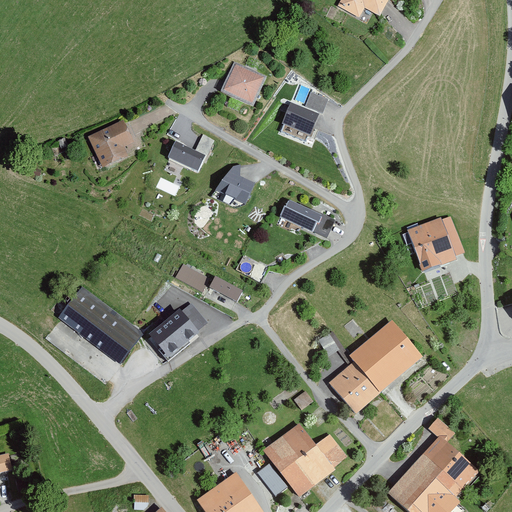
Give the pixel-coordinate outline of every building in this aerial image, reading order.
[(390,0),(342,0),(339,6),(360,17),(364,9),(381,18),(390,0)] [(268,78),(234,63),(222,91),(256,106),(268,78)] [(306,108),(290,102),(281,125),(313,137),(328,98),(312,92),(306,108)] [(126,119),(86,136),(99,168),(128,155),(124,145),(135,140),(126,119)] [(196,151),(176,141),(167,159),(200,175),(216,141),(204,135),(196,151)] [(242,168),(229,163),(216,191),(246,204),(255,183),(239,176),(242,168)] [(337,221),(289,199),(280,218),(328,240),(337,221)] [(451,214),(408,228),(421,269),(464,255),(451,214)] [(210,278),(182,262),(173,278),(201,294),(210,278)] [(243,292),(215,277),(209,288),(238,303),(243,292)] [(145,332),(82,286),(59,317),(121,363),(145,332)] [(178,310),(148,335),(169,359),(199,334),(178,310)] [(351,355),(355,360),(383,393),(424,358),(392,321),(351,355)] [(328,354),(339,348),(330,331),(318,338),(328,354)] [(355,360),(330,381),(357,414),(383,393),(355,360)] [(426,429),(437,438),(439,435),(444,439),(451,430),(436,417),(426,429)] [(316,444),(299,423),(263,450),(298,497),(334,470),(333,467),(348,456),(330,434),(316,444)] [(444,439),(439,435),(437,438),(387,494),(408,511),(451,511),(461,502),(457,498),(480,472),(444,439)] [(10,451),(0,453),(0,473),(15,470),(10,451)] [(266,511),(236,471),(197,500),(205,511),(266,511)] [(135,493),(134,507),(147,507),(148,494),(135,493)]
